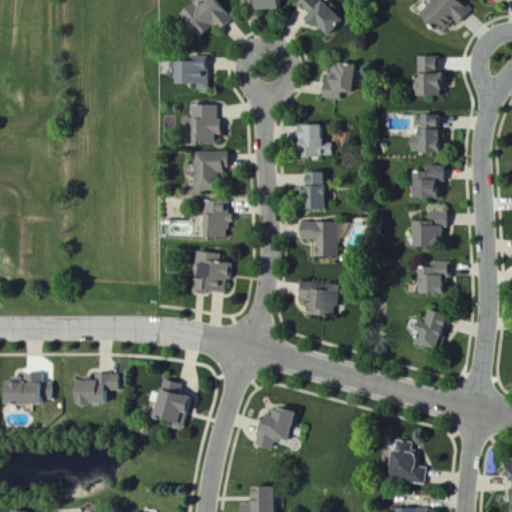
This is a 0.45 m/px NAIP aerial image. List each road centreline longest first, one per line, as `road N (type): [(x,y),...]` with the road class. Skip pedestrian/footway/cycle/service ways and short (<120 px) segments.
road 1 (residential): [(511,416),(182,334),(0,330)]
road 2 (residential): [(511,77),(484,146),(492,310),(480,413)]
road 3 (residential): [(252,349),(272,258),(270,70)]
road 4 (residential): [(201,511),(252,349)]
